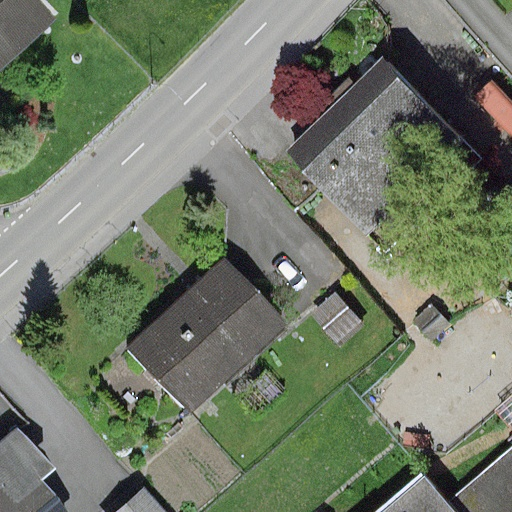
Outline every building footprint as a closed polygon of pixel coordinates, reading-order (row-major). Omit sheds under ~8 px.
[(0,0),(0,66),(49,20),(29,0),(0,0)] [(384,61),(286,154),(366,238),(464,145),(384,61)] [(193,281),(118,349),(179,415),(273,328),(213,263),(193,281)] [(333,293),(310,313),(338,345),(361,325),(333,293)] [(511,399),(498,412),(511,428),(511,399)] [(21,436),(0,453),(0,511),(62,511),(38,483),(51,472),(21,436)] [(511,511),(511,443),(445,500),(422,474),(376,511),(511,511)] [(127,506),(119,511),(162,511),(144,490),(127,506)]
